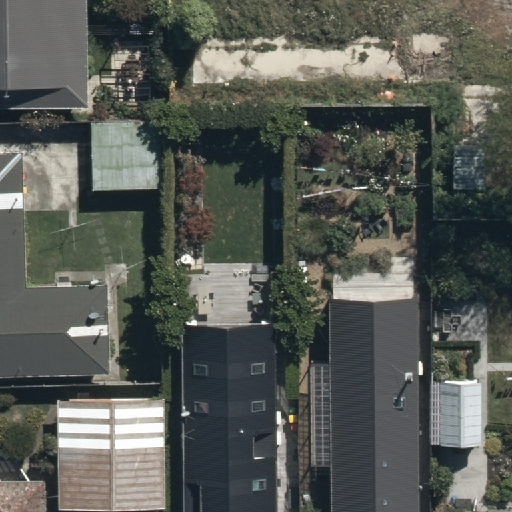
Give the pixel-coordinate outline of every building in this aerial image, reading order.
[(83,0),(0,0),(0,92),(84,92),(83,0)] [(158,111),(90,112),(92,181),(160,179),(158,111)] [(0,359),(105,356),(103,269),(24,270),(22,140),(0,140),(0,359)] [(419,511),(418,297),(329,297),(329,511),(419,511)] [(180,303),(181,511),(273,511),(272,303),(180,303)] [(436,368),(436,432),(480,432),(479,368),(436,368)] [(158,387),(57,387),(57,496),(159,496),(158,387)] [(43,511),(43,467),(0,466),(0,511),(43,511)]
